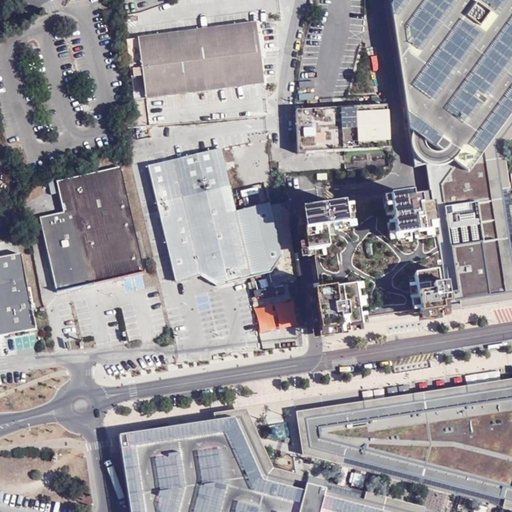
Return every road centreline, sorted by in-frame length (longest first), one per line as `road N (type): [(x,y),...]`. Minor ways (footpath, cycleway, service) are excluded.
road 1 (unknown): [(197,349),(175,311),(150,147),(280,125)]
road 2 (unknown): [(60,308),(44,300),(31,219),(48,202)]
